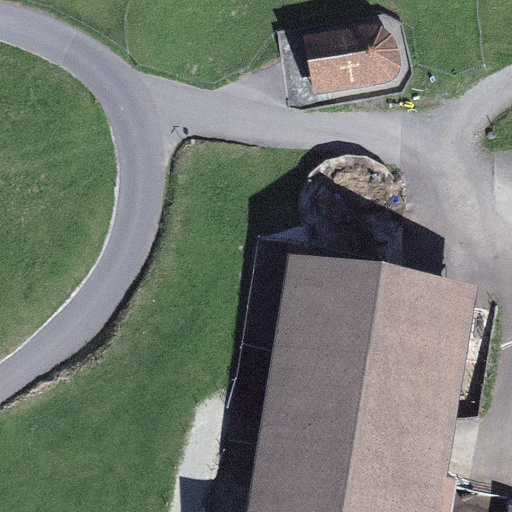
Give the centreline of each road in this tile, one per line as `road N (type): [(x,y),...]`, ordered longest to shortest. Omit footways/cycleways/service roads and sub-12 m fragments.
road 1 (residential): [(0,21),(60,39),(94,62),(133,105),(150,155),(144,221),(103,300),(0,385)]
road 2 (track): [(133,105),(455,140),(511,88)]
